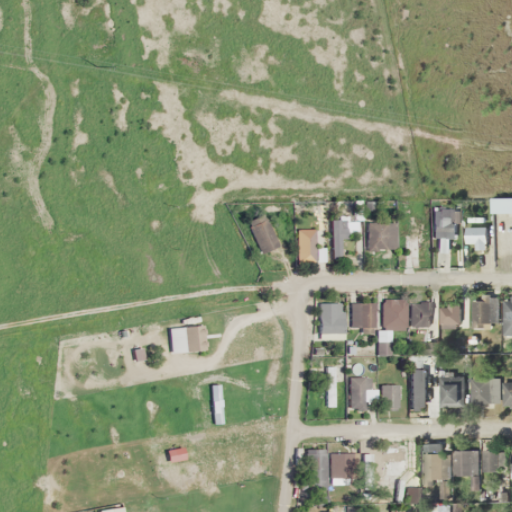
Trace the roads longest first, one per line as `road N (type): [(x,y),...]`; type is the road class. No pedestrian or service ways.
road 1 (residential): [(290,432),(511,428)]
road 2 (residential): [(511,277),(304,283),(298,293)]
road 3 (residential): [(282,511),(298,293)]
